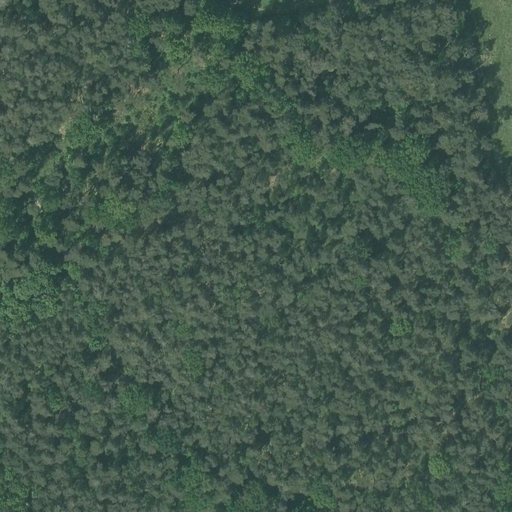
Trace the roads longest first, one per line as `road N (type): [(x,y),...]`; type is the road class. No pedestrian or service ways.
road 1 (track): [(200,511),(99,310),(0,146)]
road 2 (track): [(249,25),(316,128),(360,149),(511,176)]
